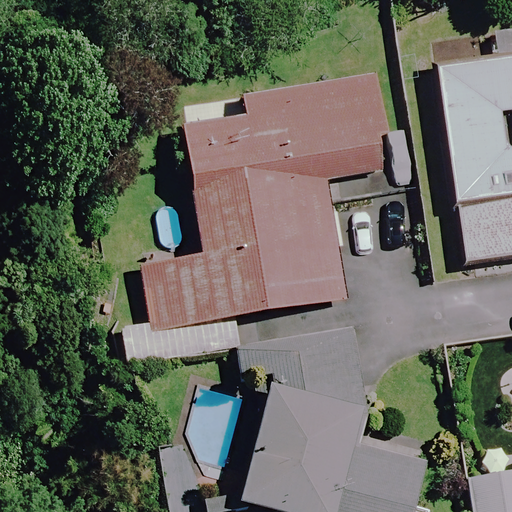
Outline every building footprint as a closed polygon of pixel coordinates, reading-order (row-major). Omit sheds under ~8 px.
[(451,217),(511,208),(511,65),(430,78),(451,217)] [(383,200),(365,83),(171,114),(194,262),(134,271),(144,338),(337,308),(322,210),(383,200)] [(511,208),(451,217),(458,269),(511,260),(511,208)] [(349,330),(232,349),(247,442),(230,508),(247,511),(409,511),(421,465),(355,448),(363,415),(349,330)] [(511,511),(511,475),(460,485),(464,511),(511,511)]
